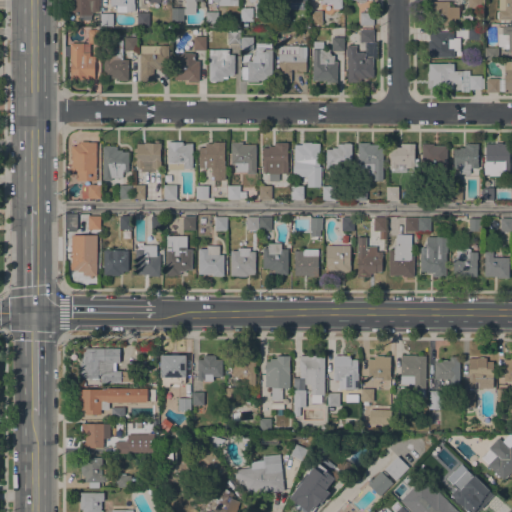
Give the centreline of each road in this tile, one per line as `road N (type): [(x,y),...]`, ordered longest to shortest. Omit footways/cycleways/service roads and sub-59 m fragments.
road 1 (residential): [(511,113),(33,110)]
road 2 (secondary): [(511,315),(155,314)]
road 3 (primary): [(33,204),(32,0)]
road 4 (secondary): [(155,314),(32,313)]
